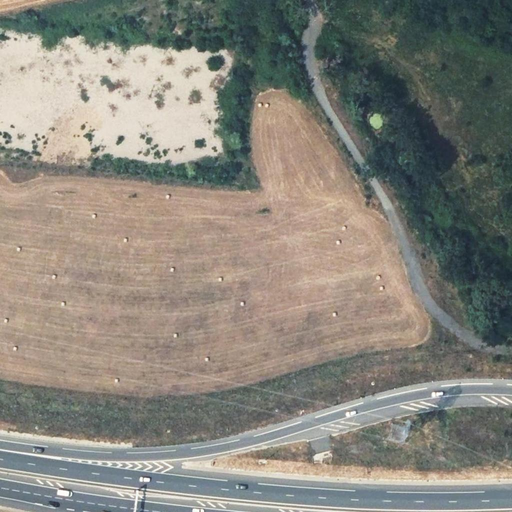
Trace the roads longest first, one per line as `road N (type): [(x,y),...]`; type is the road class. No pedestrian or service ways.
road 1 (motorway): [(511,390),(389,401),(221,448),(109,454),(0,442)]
road 2 (motorway): [(511,499),(320,498),(0,457)]
road 3 (motorway): [(0,486),(158,511)]
